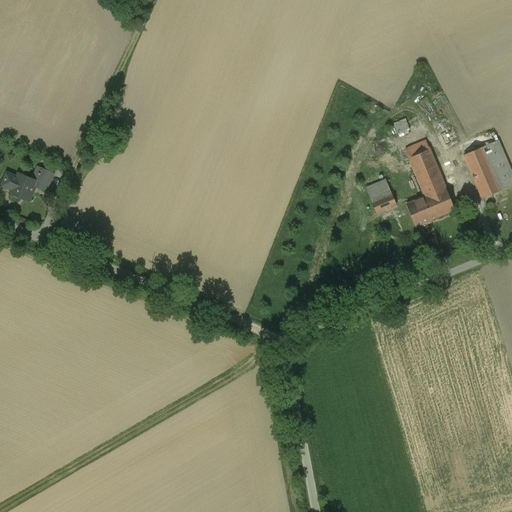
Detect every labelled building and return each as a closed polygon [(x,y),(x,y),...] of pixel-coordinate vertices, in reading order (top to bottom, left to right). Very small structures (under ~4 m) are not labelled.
[(405,119),(394,124),(398,135),(409,130),(405,119)] [(425,141),(405,149),(408,158),(429,150),(425,141)] [(511,185),(511,175),(497,141),(482,147),(500,190),(511,185)] [(482,147),(463,155),(482,198),(500,190),(482,147)] [(429,150),(408,158),(424,196),(445,187),(429,150)] [(53,174),(37,167),(32,179),(37,181),(35,186),(46,191),(53,174)] [(32,179),(18,174),(17,178),(7,173),(3,181),(5,185),(12,188),(10,193),(12,194),(13,196),(17,198),(19,197),(28,201),(35,186),(37,181),(32,179)] [(386,181),(366,189),(376,213),(396,205),(386,181)] [(424,196),(406,204),(415,226),(454,210),(445,188),(445,187),(424,196)]
